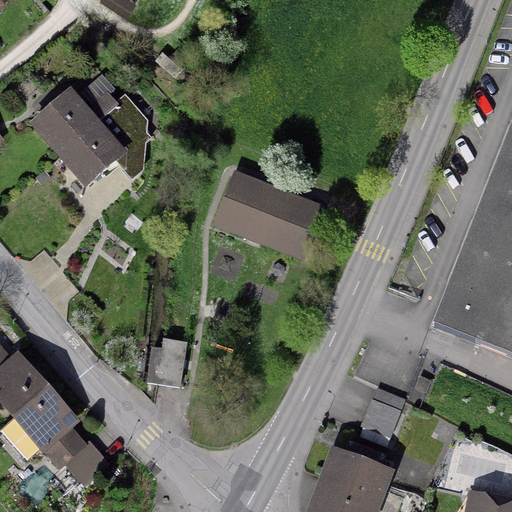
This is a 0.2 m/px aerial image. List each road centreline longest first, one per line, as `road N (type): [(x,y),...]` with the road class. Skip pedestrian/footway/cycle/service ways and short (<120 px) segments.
road 1 (secondary): [(243,511),(322,362),(475,0)]
road 2 (residential): [(0,267),(148,440),(239,511)]
road 3 (unknown): [(355,289),(511,358)]
